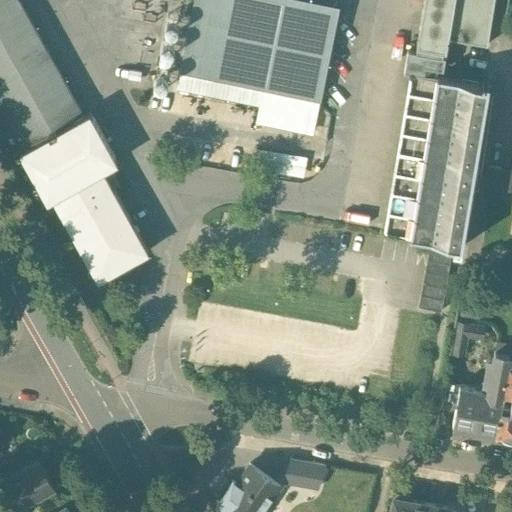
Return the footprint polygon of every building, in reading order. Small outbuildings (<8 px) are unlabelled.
[(84,117),(18,0),(0,0),(0,106),(24,150),(84,117)] [(336,9),(288,0),(195,0),(182,71),(179,86),(261,102),(264,87),(319,98),(336,9)] [(493,0),(423,0),(415,50),(408,48),(404,70),(412,71),(412,69),(436,73),(437,66),(442,67),(443,63),(444,54),(447,37),(487,43),(493,0)] [(168,16),(160,56),(171,58),(179,18),(168,16)] [(455,56),(444,54),(443,63),(454,65),(455,56)] [(436,73),(412,69),(412,71),(385,230),(453,241),(453,245),(460,247),(488,78),(482,77),(481,81),(436,73)] [(168,73),(157,71),(154,89),(164,91),(168,73)] [(0,149),(34,210),(47,202),(19,153),(24,150),(0,106),(0,149)] [(24,150),(19,153),(47,202),(103,171),(117,163),(90,114),(84,117),(24,150)] [(271,169),(305,175),(308,156),(274,150),(271,169)] [(511,167),(489,164),(485,186),(511,190),(511,167)] [(148,252),(103,171),(53,199),(98,280),(148,252)] [(451,251),(428,247),(418,305),(441,309),(451,251)] [(470,288),(462,286),(460,297),(468,298),(470,288)] [(476,300),(460,298),(458,313),(473,315),(476,300)] [(469,323),(457,321),(452,351),(464,353),(469,323)] [(487,388),(459,383),(455,405),(452,422),(453,422),(495,430),(508,358),(509,358),(510,352),(494,349),(487,388)] [(511,358),(509,358),(508,358),(495,430),(511,432),(511,358)] [(459,381),(446,379),(442,403),(455,405),(459,383),(459,381)] [(290,454),(284,479),(321,487),(326,462),(290,454)] [(38,458),(3,478),(19,506),(54,486),(52,482),(53,482),(41,461),(40,462),(38,458)] [(250,462),(237,482),(233,479),(218,500),(222,503),(215,511),(260,511),(280,483),(250,462)] [(408,494),(398,492),(396,493),(395,494),(394,496),(393,496),(391,510),(387,509),(386,511),(427,511),(430,502),(411,499),(411,498),(411,496),(410,495),(408,494)] [(448,505),(430,502),(427,511),(465,511),(466,509),(465,508),(465,507),(464,505),(463,504),(452,502),(450,503),(449,504),(448,505)]
